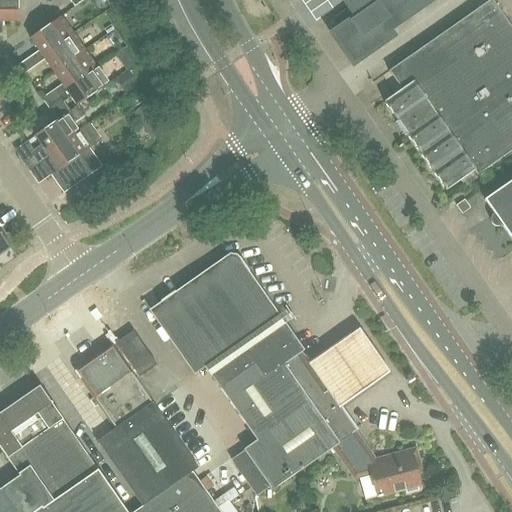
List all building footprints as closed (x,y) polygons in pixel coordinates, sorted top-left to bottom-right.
[(18,22),(17,0),(0,0),(0,21),(2,22),(18,22)] [(406,5),(402,0),(350,0),(347,3),(350,8),(336,18),(342,27),(332,34),(352,64),(392,36),(382,22),(406,5)] [(476,176),(511,150),(511,29),(491,0),(489,0),(388,71),(401,90),(383,102),(445,191),(473,171),(476,176)] [(511,0),(504,0),(500,3),(506,10),(511,6),(511,0)] [(41,55),(73,34),(61,16),(29,38),(38,51),(28,58),(34,67),(44,60),(41,55)] [(53,72),(84,50),(73,34),(41,55),(44,60),(53,72)] [(65,89),(96,67),(84,50),(53,72),(61,85),(51,92),(58,100),(68,94),(65,89)] [(34,67),(28,58),(18,65),(24,74),(34,67)] [(76,106),(78,105),(108,84),(96,67),(65,89),(68,94),(76,106)] [(137,85),(129,72),(120,78),(128,91),(137,85)] [(47,108),(58,100),(51,92),(41,99),(47,108)] [(154,118),(149,103),(133,114),(142,126),(154,118)] [(77,131),(73,125),(86,116),(78,105),(76,106),(56,120),(34,136),(43,149),(33,156),(39,165),(42,163),(49,158),(46,153),(77,131)] [(71,188),(92,173),(80,155),(101,140),(89,123),(77,131),(46,153),(49,158),(42,163),(51,175),(59,170),(71,188)] [(29,172),(39,165),(33,156),(23,163),(29,172)] [(487,170),(478,176),(484,184),(492,179),(487,170)] [(511,180),(483,200),(493,214),(491,216),(490,218),(490,220),(490,223),(492,225),(494,226),(496,227),(499,227),(501,226),(511,241),(511,180)] [(470,208),(464,200),(456,206),(462,214),(470,208)] [(3,238),(0,233),(0,254),(10,248),(3,238)] [(301,350),(236,258),(231,256),(152,311),(194,372),(203,366),(256,441),(243,450),(244,451),(231,460),(256,496),(269,487),(271,490),(332,448),(352,434),(296,354),(301,350)] [(360,327),(313,360),(343,403),(391,370),(360,327)] [(138,381),(157,372),(139,335),(120,344),(138,381)] [(134,511),(219,511),(198,481),(204,477),(112,345),(74,371),(114,429),(96,441),(142,507),(134,511)] [(125,511),(38,386),(0,412),(0,449),(18,475),(0,487),(0,511),(125,511)] [(366,500),(376,497),(419,485),(415,471),(421,469),(416,453),(411,454),(410,450),(395,454),(397,458),(369,466),(363,457),(366,455),(352,434),(332,448),(352,481),(360,479),(366,500)]
